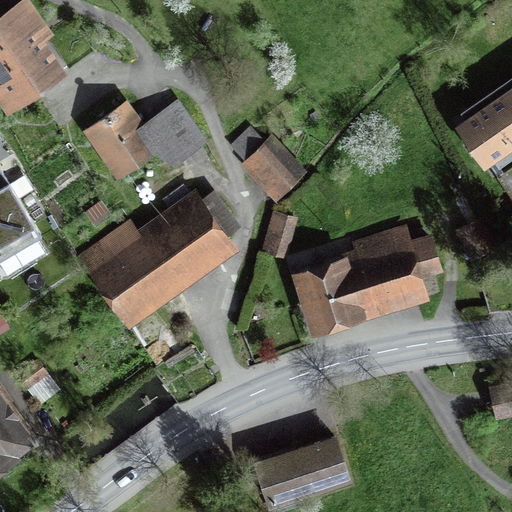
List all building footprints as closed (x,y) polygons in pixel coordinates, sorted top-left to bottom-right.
[(0,84),(15,104),(61,69),(18,14),(0,28),(0,84)] [(92,45),(75,20),(52,36),(68,60),(92,45)] [(511,88),(456,127),(483,165),(511,145),(511,88)] [(93,137),(128,184),(156,164),(168,179),(217,143),(185,100),(149,127),(133,107),(93,137)] [(285,196),(308,175),(275,139),(253,160),(285,196)] [(17,166),(0,177),(0,274),(12,292),(69,257),(17,166)] [(78,262),(130,329),(240,244),(188,177),(78,262)] [(300,217),(276,211),(266,252),(289,258),(300,217)] [(485,215),(462,226),(474,253),(497,243),(485,215)] [(320,339),(434,298),(426,275),(448,267),(434,229),(420,234),(415,221),(293,264),(320,339)] [(38,359),(18,373),(26,386),(47,372),(38,359)] [(511,382),(493,387),(498,411),(511,408),(511,382)] [(14,388),(0,397),(0,487),(56,451),(14,388)] [(330,432),(248,461),(264,506),(346,477),(330,432)]
